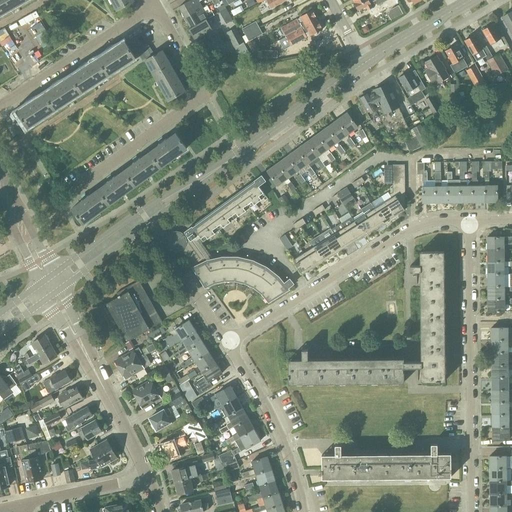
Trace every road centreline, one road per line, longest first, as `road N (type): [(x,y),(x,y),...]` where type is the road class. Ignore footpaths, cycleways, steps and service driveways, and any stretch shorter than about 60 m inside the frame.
road 1 (secondary): [(55,281),(363,63)]
road 2 (residential): [(472,511),(469,219)]
road 3 (residential): [(469,219),(405,231),(225,343)]
road 4 (residential): [(302,511),(277,430),(225,343)]
road 5 (residential): [(0,105),(155,6)]
road 6 (residential): [(204,95),(59,200)]
road 7 (residential): [(20,504),(147,477)]
road 8 (secondary): [(363,63),(470,0)]
